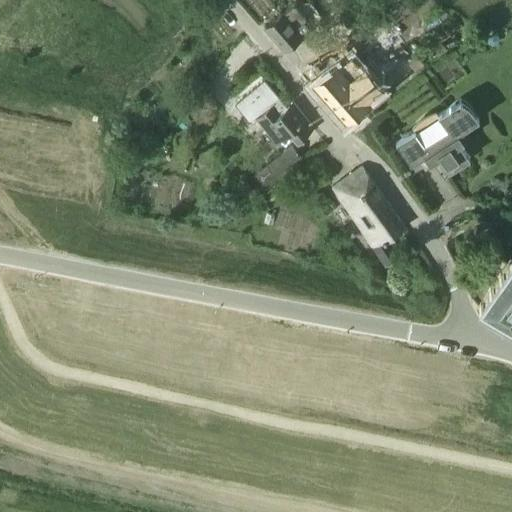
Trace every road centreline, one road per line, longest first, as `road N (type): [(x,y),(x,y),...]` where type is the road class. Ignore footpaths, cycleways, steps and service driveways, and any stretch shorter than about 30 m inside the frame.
road 1 (unclassified): [(459,338),(0,253)]
road 2 (unclassified): [(224,0),(428,237),(450,281),(459,338)]
